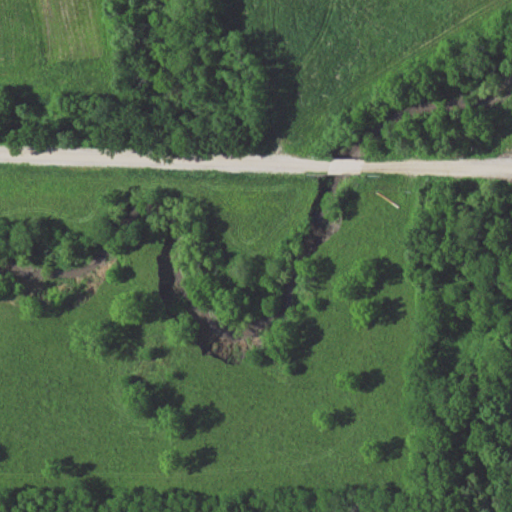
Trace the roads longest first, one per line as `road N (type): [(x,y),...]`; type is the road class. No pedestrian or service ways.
road 1 (residential): [(328,166),(0,155)]
road 2 (residential): [(511,170),(362,167)]
